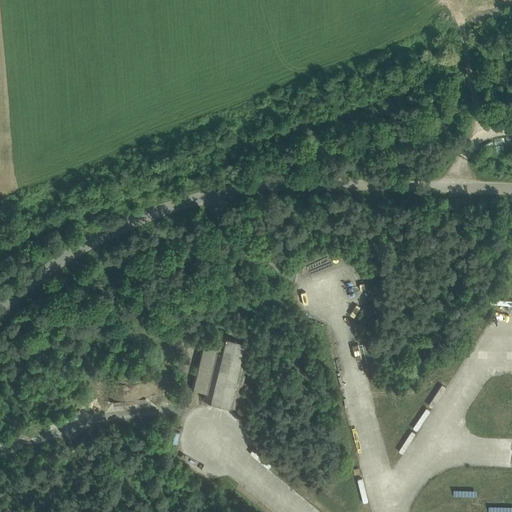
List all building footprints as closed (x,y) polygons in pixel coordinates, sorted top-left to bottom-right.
[(170,304),(157,319),(167,327),(180,312),(170,304)] [(228,337),(217,334),(215,343),(203,340),(191,389),(203,392),(202,399),(239,408),(255,343),(244,340),(245,333),(230,329),(228,337)] [(134,343),(111,346),(99,358),(103,403),(156,397),(148,356),(134,343)] [(72,356),(37,367),(26,382),(39,423),(90,406),(72,356)] [(262,362),(258,360),(256,367),(264,369),(266,362),(265,362),(265,361),(263,360),(262,362)] [(8,386),(0,382),(0,437),(26,428),(8,386)]
